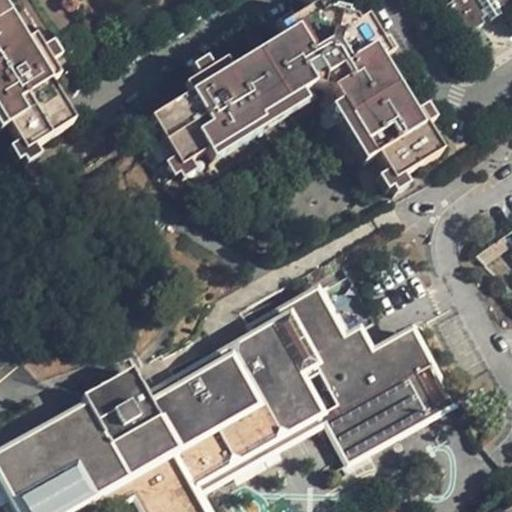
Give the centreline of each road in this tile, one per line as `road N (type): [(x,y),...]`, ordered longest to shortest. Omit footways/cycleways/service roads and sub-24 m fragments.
road 1 (residential): [(290,0),(95,109),(102,143),(0,195)]
road 2 (residential): [(511,68),(448,110),(373,0)]
